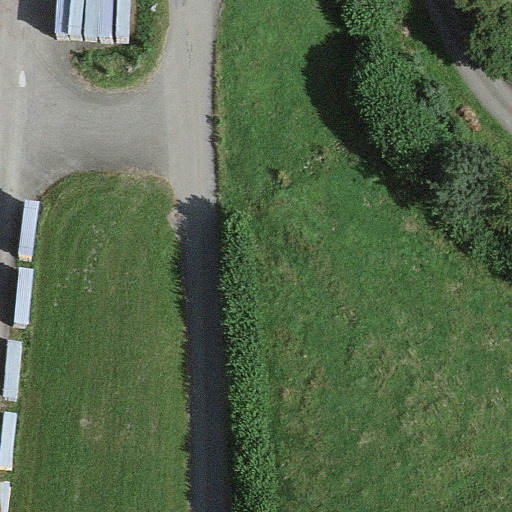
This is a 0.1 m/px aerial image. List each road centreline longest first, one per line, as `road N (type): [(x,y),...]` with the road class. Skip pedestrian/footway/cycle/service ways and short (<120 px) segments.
road 1 (unclassified): [(192,0),(210,511)]
road 2 (track): [(444,0),(468,56),(511,118)]
